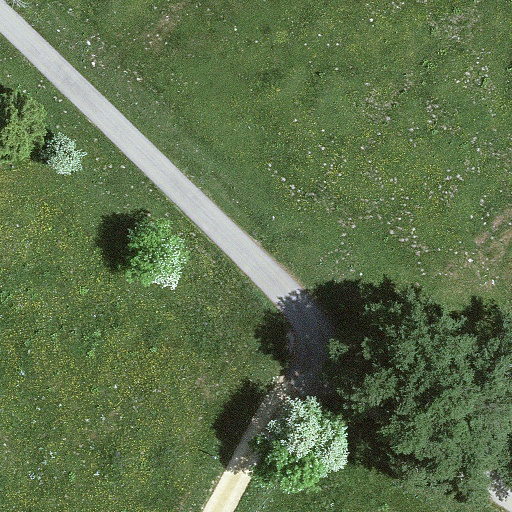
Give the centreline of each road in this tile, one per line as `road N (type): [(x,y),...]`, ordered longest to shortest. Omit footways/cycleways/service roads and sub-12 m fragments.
road 1 (track): [(209,511),(317,331),(0,11)]
road 2 (unclassified): [(511,489),(388,409),(317,331)]
